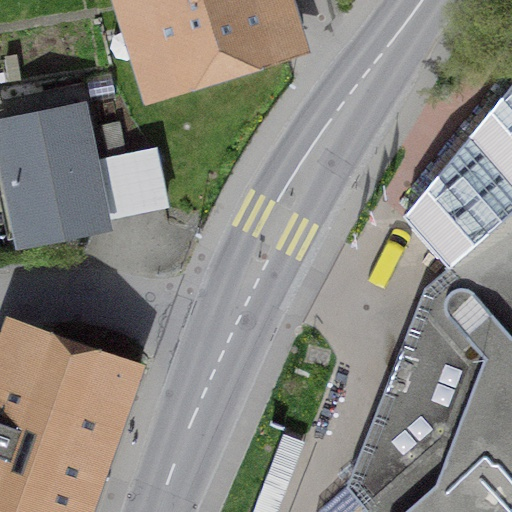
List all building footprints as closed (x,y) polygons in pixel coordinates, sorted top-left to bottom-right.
[(140,0),(145,15),(140,17),(158,75),(281,35),(269,0),(140,0)] [(511,511),(511,92),(445,151),(455,162),(416,196),(447,232),(448,264),(462,281),(447,296),(445,312),(488,362),(461,427),(364,511),(363,511),(511,511)] [(1,128),(23,237),(101,221),(79,112),(1,128)] [(0,511),(88,511),(137,375),(23,335),(0,400),(0,511)] [(252,511),(274,511),(307,425),(288,418),(252,511)]
